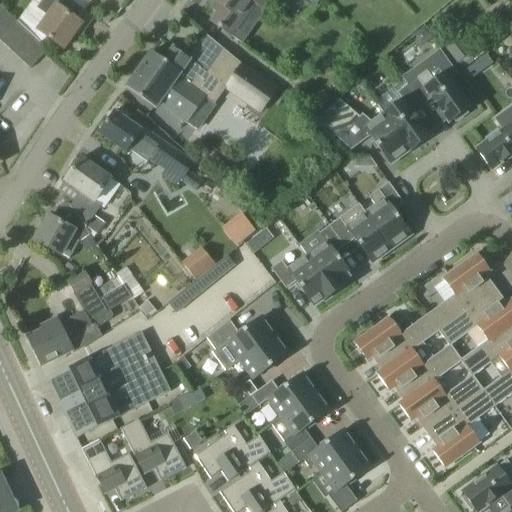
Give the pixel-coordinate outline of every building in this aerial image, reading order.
[(18,22),(28,32),(42,46),(48,38),(63,48),(81,24),(69,16),(76,5),(68,0),(43,0),(38,9),(31,4),(18,22)] [(210,22),(232,37),(244,21),(251,26),(268,0),(212,0),(221,6),(210,22)] [(0,7),(0,25),(10,15),(0,7)] [(19,24),(10,15),(0,25),(0,41),(2,43),(19,24)] [(19,24),(2,43),(11,52),(28,33),(19,24)] [(28,33),(11,52),(20,60),(38,42),(28,33)] [(151,52),(126,88),(155,109),(153,112),(175,128),(202,91),(213,99),(223,86),(248,103),(264,81),(243,66),(203,33),(185,57),(173,48),(164,61),(151,52)] [(468,54),(457,40),(446,49),(457,63),(468,54)] [(38,42),(20,60),(30,69),(47,51),(38,42)] [(467,78),(492,62),(486,53),(462,69),(467,78)] [(407,85),(422,106),(432,99),(449,123),(453,119),(455,122),(467,114),(465,111),(469,108),(444,73),(433,81),(426,72),(407,85)] [(383,116),(408,150),(409,152),(429,137),(412,113),(422,106),(407,85),(397,93),(402,100),(382,114),(383,116)] [(408,150),(383,116),(370,125),(362,118),(359,119),(338,101),(310,124),(331,142),(343,128),(348,132),(356,122),(364,129),(390,164),(408,150)] [(147,163),(150,159),(165,170),(162,174),(179,186),(194,164),(131,121),(130,123),(114,112),(106,123),(102,123),(98,128),(100,131),(98,133),(126,153),(128,150),(147,163)] [(487,142),(476,150),(491,170),(511,154),(511,123),(499,133),(497,131),(485,139),(487,142)] [(355,167),(376,167),(370,158),(355,158),(355,167)] [(85,228),(100,207),(103,209),(120,187),(80,159),(64,182),(79,192),(70,206),(85,228)] [(403,204),(388,183),(369,197),(376,207),(366,214),(391,249),(410,235),(393,211),(403,204)] [(68,203),(56,211),(58,214),(52,218),(48,216),(34,240),(60,255),(70,238),(78,242),(89,235),(68,203)] [(391,249),(366,214),(359,205),(330,226),(344,247),(354,239),(371,263),(391,249)] [(344,247),(330,226),(319,234),(326,243),(307,257),(334,293),(344,286),(342,284),(352,277),(335,254),(344,247)] [(200,247),(181,263),(196,281),(215,266),(200,247)] [(438,331),(493,291),(482,275),(489,271),(477,255),(443,280),(454,296),(427,315),(438,331)] [(175,313),(181,309),(234,265),(227,256),(215,266),(196,281),(168,304),(175,313)] [(334,293),(307,257),(288,271),(281,261),(271,269),(286,289),(296,282),(313,306),(322,299),(324,300),(334,293)] [(60,323),(58,319),(41,328),(42,331),(27,339),(40,366),(58,357),(72,350),(73,353),(101,336),(91,320),(105,312),(98,301),(93,292),(88,285),(91,283),(85,273),(67,284),(84,311),(60,323)] [(98,301),(124,286),(118,277),(93,292),(98,301)] [(504,306),(494,292),(493,291),(438,331),(448,346),(449,345),(450,347),(451,346),(477,327),(487,342),(511,323),(511,302),(511,301),(504,306)] [(412,350),(438,331),(427,315),(400,335),(389,319),(354,344),(366,360),(372,355),(383,370),(383,371),(412,350)] [(240,361),(274,336),(261,317),(226,343),(240,361)] [(511,370),(511,323),(487,342),(461,361),(460,361),(460,362),(470,376),(471,375),(472,377),(473,377),(499,358),(509,372),(511,370)] [(69,414),(65,416),(76,439),(171,391),(141,333),(47,380),(58,403),(62,401),(69,414)] [(274,336),(240,361),(253,379),(288,354),(274,336)] [(383,371),(383,370),(376,375),(388,391),(394,386),(405,401),(434,381),(460,362),(460,361),(461,361),(451,346),(450,347),(449,345),(448,346),(422,365),(412,350),(383,371)] [(483,391),(483,392),(494,407),(511,394),(511,370),(509,372),(483,391)] [(268,400),(281,418),(316,392),(302,374),(279,391),(271,381),(251,396),(258,407),(268,400)] [(405,401),(399,405),(410,421),(416,416),(427,432),(483,392),(483,391),(473,377),(472,377),(471,375),(470,376),(444,395),(434,381),(405,401)] [(250,397),(257,391),(249,381),(242,386),(250,397)] [(329,411),(316,392),(281,418),(294,436),(329,411)] [(483,392),(427,432),(439,447),(432,452),(444,467),(478,442),(467,427),(494,407),(483,392)] [(160,482),(185,468),(167,434),(150,443),(148,438),(139,421),(121,430),(144,475),(154,470),(160,482)] [(308,456),(322,474),(356,449),(343,430),(308,456)] [(195,433),(183,441),(190,451),(202,443),(195,433)] [(227,435),(194,456),(210,480),(221,473),(227,482),(269,454),(258,437),(238,451),(227,435)] [(283,443),(291,453),(298,448),(290,438),(283,443)] [(105,496),(115,490),(121,502),(146,489),(128,454),(110,463),(108,458),(99,441),(81,450),(100,487),(105,496)] [(306,458),(298,448),(291,453),(298,464),(306,458)] [(370,467),(356,449),(322,474),(335,492),(370,467)] [(511,507),(511,468),(506,460),(462,492),(465,497),(462,499),(471,510),(473,508),(476,511),(477,511),(500,495),(510,509),(511,507)] [(232,511),(242,511),(246,509),(247,511),(262,511),(294,490),(283,474),(262,487),(251,471),(219,493),(232,511)] [(0,511),(16,511),(18,511),(1,474),(0,474),(0,511)]
